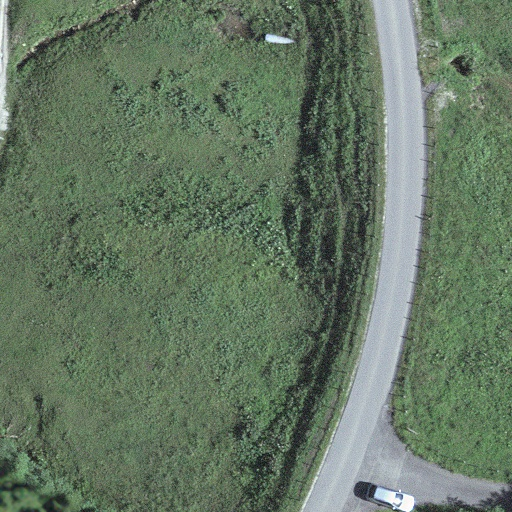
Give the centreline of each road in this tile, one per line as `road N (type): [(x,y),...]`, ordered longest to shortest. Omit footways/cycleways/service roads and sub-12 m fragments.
road 1 (unclassified): [(390,0),(404,112),(400,239),(380,354),(320,511)]
road 2 (track): [(343,463),(511,506)]
